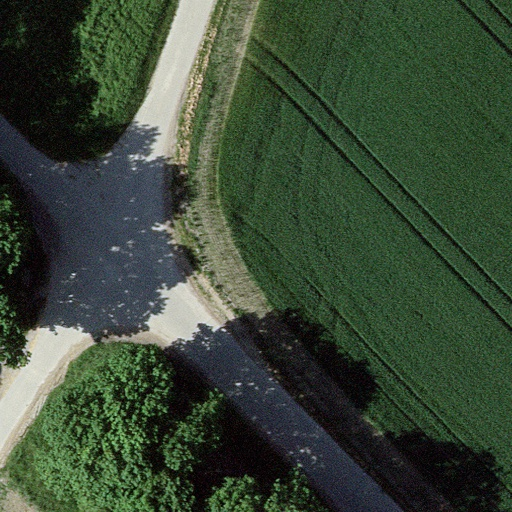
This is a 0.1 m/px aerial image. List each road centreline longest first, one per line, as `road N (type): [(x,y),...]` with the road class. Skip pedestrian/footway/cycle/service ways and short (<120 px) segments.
road 1 (track): [(0,133),(372,511)]
road 2 (track): [(199,0),(111,245),(0,424)]
